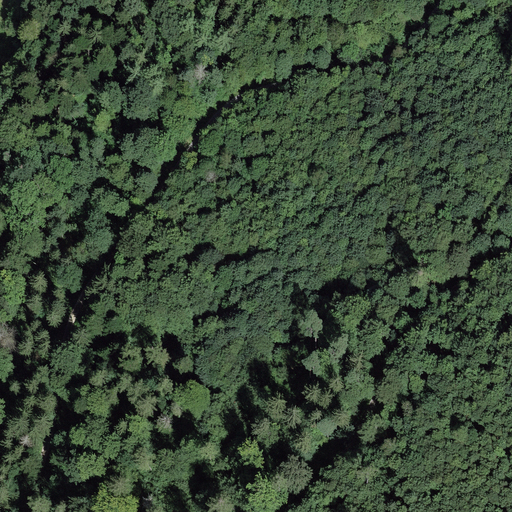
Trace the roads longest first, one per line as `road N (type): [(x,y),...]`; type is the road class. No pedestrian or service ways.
road 1 (track): [(438,0),(388,58),(235,98),(103,257),(67,322),(23,511)]
road 2 (track): [(379,61),(302,127),(166,380),(130,461),(118,511)]
road 3 (track): [(511,254),(472,272),(427,308),(350,438),(291,511)]
